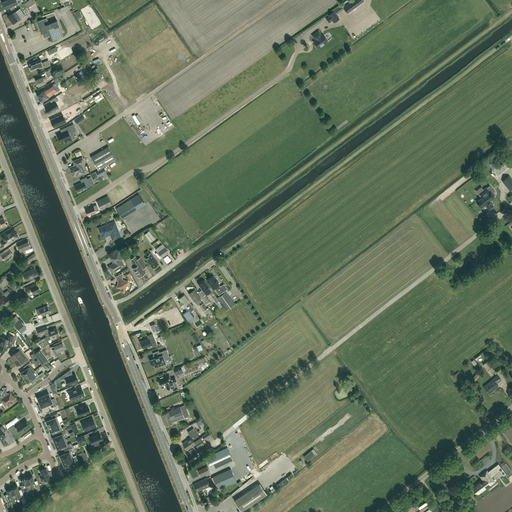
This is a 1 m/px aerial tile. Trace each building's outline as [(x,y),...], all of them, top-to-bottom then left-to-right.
[(6,0),(2,2),(6,9),(9,8),(10,9),(13,7),(13,6),(18,4),(17,3),(21,1),(19,0),(6,0)] [(353,0),(343,7),(347,13),(363,1),(362,0),(353,0)] [(70,2),(66,4),(67,6),(61,8),(62,10),(72,7),(70,2)] [(341,6),(334,11),(336,15),(344,9),(341,6)] [(20,8),(13,14),(12,13),(8,16),(13,24),(17,20),(18,21),(25,16),(20,8)] [(42,34),(44,38),(50,36),(52,40),(58,37),(59,38),(60,37),(61,36),(63,35),(54,12),(43,16),(44,19),(36,22),(41,34),(42,34)] [(334,12),(329,15),(329,17),(326,19),(329,22),(332,20),(334,22),(339,18),(334,12)] [(322,36),(318,31),(312,35),(316,40),(313,42),(315,45),(317,48),(318,48),(327,41),(323,35),(322,36)] [(115,48),(121,45),(116,34),(109,37),(115,48)] [(153,42),(156,47),(165,41),(162,36),(153,42)] [(47,51),(49,55),(57,50),(56,47),(47,51)] [(46,66),(44,62),(42,63),(41,60),(29,64),(31,70),(38,68),(38,69),(43,67),(46,66)] [(81,78),(87,74),(90,72),(83,62),(78,66),(81,71),(77,73),(81,78)] [(46,79),(45,76),(42,78),(42,77),(36,80),(38,86),(45,83),(43,80),(46,79)] [(57,83),(57,82),(52,85),(44,90),(44,89),(36,95),(39,98),(50,91),(49,90),(57,85),(58,85),(57,83)] [(57,91),(60,90),(64,87),(64,86),(65,86),(63,83),(62,84),(62,83),(58,86),(57,85),(49,90),(50,91),(39,98),(41,102),(49,97),(57,91)] [(51,103),(45,107),(49,114),(59,108),(55,102),(58,100),(55,97),(50,100),(51,103)] [(68,97),(59,101),(61,106),(71,102),(68,97)] [(54,127),(66,121),(63,115),(51,120),(54,127)] [(74,120),(77,123),(84,118),(82,115),(74,120)] [(76,131),(74,124),(65,128),(67,131),(62,133),(57,135),(60,142),(64,140),(65,143),(72,140),(69,134),(73,133),(76,131)] [(99,170),(107,165),(116,160),(108,147),(99,152),(91,157),(99,170)] [(77,176),(85,173),(81,165),(84,164),(82,158),(73,161),(74,164),(74,166),(69,168),(72,176),(76,175),(77,176)] [(498,176),(511,165),(511,164),(507,159),(492,169),(498,176)] [(511,188),(511,179),(509,176),(502,181),(510,191),(511,188)] [(75,186),(78,192),(94,185),(91,177),(87,179),(86,177),(80,180),(82,183),(75,186)] [(494,192),(489,186),(479,194),(482,197),(476,201),(481,208),(485,205),(489,210),(493,206),(489,201),(494,197),(491,194),(494,192)] [(130,215),(145,205),(138,194),(123,204),(116,209),(121,218),(128,213),(130,215)] [(101,210),(103,210),(112,205),(107,196),(97,201),(101,210)] [(87,215),(88,215),(92,213),(92,214),(96,213),(96,211),(98,210),(96,205),(93,206),(85,209),(86,212),(86,213),(87,215)] [(120,236),(114,222),(98,228),(101,235),(103,234),(104,237),(111,234),(112,235),(114,239),(120,236)] [(18,237),(14,229),(13,230),(10,232),(8,232),(5,234),(5,235),(3,236),(4,236),(6,240),(5,241),(2,242),(4,246),(11,242),(11,241),(12,241),(12,240),(14,239),(18,237)] [(149,231),(144,234),(150,242),(155,239),(149,231)] [(20,252),(31,248),(28,240),(17,244),(20,252)] [(162,258),(169,252),(165,247),(157,252),(162,258)] [(0,259),(2,262),(12,254),(7,248),(0,253),(0,259)] [(112,272),(123,265),(120,260),(121,259),(117,253),(110,258),(114,263),(109,267),(112,272)] [(145,259),(153,269),(153,268),(154,269),(157,267),(156,266),(159,264),(150,253),(146,256),(147,257),(145,259)] [(130,259),(135,267),(133,269),(139,277),(145,273),(143,269),(146,267),(140,258),(138,259),(136,256),(130,259)] [(26,281),(37,275),(34,268),(23,273),(26,281)] [(124,293),(128,282),(123,280),(122,278),(123,276),(122,273),(115,277),(118,282),(116,287),(121,289),(120,291),(124,293)] [(219,285),(213,277),(213,276),(207,280),(213,289),(214,288),(219,295),(223,292),(227,289),(224,284),(220,287),(219,285)] [(202,280),(199,283),(200,284),(199,284),(206,294),(208,292),(210,295),(213,293),(204,280),(203,281),(202,280)] [(35,285),(35,284),(25,288),(27,293),(32,291),(33,294),(41,290),(38,284),(35,285)] [(201,302),(199,299),(200,298),(194,290),(189,294),(194,302),(195,302),(197,305),(201,302)] [(226,292),(224,293),(220,296),(217,298),(226,310),(235,304),(226,292)] [(222,306),(213,293),(210,295),(220,308),(222,306)] [(10,294),(2,300),(5,306),(14,300),(10,294)] [(209,302),(204,294),(201,296),(206,304),(209,302)] [(193,307),(184,295),(179,299),(181,302),(179,303),(182,307),(184,306),(186,308),(189,306),(191,309),(193,307)] [(199,305),(205,314),(207,313),(210,311),(208,308),(207,309),(203,303),(199,305)] [(39,318),(42,317),(42,316),(50,312),(47,306),(36,310),(38,315),(39,318)] [(183,314),(188,321),(194,317),(188,310),(183,314)] [(23,332),(20,329),(24,326),(25,325),(20,319),(19,320),(16,316),(11,320),(21,333),(23,332)] [(47,336),(58,332),(56,328),(48,331),(46,327),(36,331),(39,334),(45,331),(47,336)] [(13,339),(14,334),(14,333),(9,332),(7,339),(1,337),(0,340),(0,342),(1,342),(0,345),(0,348),(2,349),(3,350),(4,350),(5,350),(6,350),(8,346),(11,347),(13,339)] [(47,340),(59,335),(58,332),(47,336),(47,337),(45,338),(46,340),(46,339),(47,340)] [(143,348),(151,345),(149,338),(140,342),(143,348)] [(49,344),(47,340),(46,339),(46,340),(39,344),(41,348),(49,344)] [(56,349),(53,350),(56,356),(62,354),(61,350),(65,349),(62,341),(54,344),(56,349)] [(14,361),(24,353),(19,346),(13,351),(15,353),(11,356),(14,361)] [(155,367),(160,365),(161,368),(167,366),(164,359),(169,357),(166,350),(159,353),(160,356),(150,360),(153,365),(154,365),(155,367)] [(24,353),(14,361),(17,365),(21,362),(23,365),(29,360),(24,353)] [(48,362),(43,356),(39,359),(43,364),(48,362)] [(490,368),(494,365),(489,359),(483,364),(487,370),(490,368)] [(24,378),(35,370),(29,363),(23,368),(25,370),(21,373),(24,378)] [(180,366),(173,369),(176,375),(183,372),(180,366)] [(24,378),(28,383),(33,379),(35,382),(40,378),(35,370),(24,378)] [(75,374),(65,378),(68,385),(71,384),(72,385),(75,383),(75,382),(78,381),(75,374)] [(160,378),(158,379),(159,381),(158,381),(159,385),(160,384),(161,386),(166,384),(167,386),(166,386),(168,390),(174,387),(172,383),(177,381),(175,377),(169,379),(168,375),(164,377),(164,376),(160,378)] [(489,394),(498,387),(496,384),(500,381),(496,376),(492,379),(492,380),(483,387),(489,394)] [(81,387),(70,392),(73,400),(84,395),(81,387)] [(2,393),(0,397),(0,403),(3,402),(5,406),(7,404),(9,406),(13,403),(12,401),(14,399),(10,393),(8,395),(2,392),(2,393)] [(43,396),(47,406),(53,404),(54,407),(57,406),(54,398),(51,399),(49,393),(48,394),(47,393),(44,394),(44,395),(43,396)] [(47,406),(43,396),(42,396),(42,395),(38,397),(39,397),(37,398),(40,404),(37,405),(40,412),(43,411),(42,408),(47,406)] [(87,405),(84,406),(83,405),(79,407),(80,408),(76,409),(79,416),(90,412),(88,407),(87,407),(87,405)] [(189,416),(185,405),(168,411),(162,414),(166,424),(166,425),(167,425),(184,418),(189,416)] [(47,426),(48,425),(48,427),(59,422),(57,417),(58,416),(57,413),(51,416),(52,419),(46,421),(46,422),(47,426)] [(93,418),(81,422),(85,430),(96,426),(93,418)] [(21,432),(22,433),(25,430),(25,429),(30,426),(26,420),(22,423),(19,424),(19,425),(16,427),(13,424),(8,428),(12,434),(14,432),(18,429),(20,432),(21,432)] [(49,431),(50,431),(51,432),(57,430),(58,432),(65,429),(64,427),(61,428),(59,422),(48,427),(49,428),(48,428),(49,431)] [(200,438),(195,431),(193,428),(188,432),(192,438),(183,444),(185,448),(191,443),(192,444),(200,438)] [(55,443),(66,439),(64,434),(66,432),(65,429),(58,432),(59,435),(53,438),(53,439),(54,442),(55,442),(55,443)] [(202,437),(204,440),(205,440),(211,436),(208,432),(202,436),(202,437)] [(98,442),(102,440),(100,434),(90,438),(93,447),(99,444),(98,442)] [(86,440),(84,435),(76,438),(79,443),(86,440)] [(202,442),(204,440),(202,437),(200,438),(192,444),(191,443),(185,448),(187,451),(196,445),(199,449),(204,445),(202,442)] [(66,439),(55,443),(56,444),(55,445),(56,448),(57,448),(57,449),(63,447),(64,449),(72,446),(71,443),(68,444),(66,439)] [(211,471),(233,460),(227,447),(205,458),(211,471)] [(62,461),(73,457),(71,451),(72,451),(71,448),(65,450),(66,453),(60,455),(61,457),(60,457),(61,460),(62,460),(62,461)] [(75,462),(73,457),(62,461),(62,462),(63,465),(64,465),(64,466),(70,464),(72,469),(78,464),(77,461),(75,462)] [(304,462),(301,464),(304,468),(310,462),(307,460),(306,461),(302,458),(301,459),(304,462)] [(279,460),(271,466),(273,469),(281,463),(279,460)] [(502,468),(506,473),(511,469),(506,463),(501,466),(502,468)] [(200,476),(202,475),(210,471),(207,467),(198,471),(200,476)] [(40,471),(42,475),(39,476),(41,481),(47,479),(49,482),(54,479),(53,476),(50,477),(47,468),(40,471)] [(478,491),(485,486),(486,488),(490,485),(488,483),(492,479),(491,477),(492,476),(491,475),(495,472),(492,468),(487,472),(486,471),(483,474),(484,476),(481,478),(484,481),(482,483),(480,481),(474,486),(478,491)] [(218,489),(231,483),(236,481),(231,469),(212,477),(218,489)] [(31,489),(37,487),(36,485),(39,484),(37,480),(34,481),(32,476),(27,479),(31,489)] [(203,489),(210,486),(206,478),(193,484),(197,492),(203,489)] [(27,479),(22,481),(24,488),(21,489),(23,492),(26,491),(31,489),(27,479)] [(241,511),(267,494),(260,484),(235,501),(241,509),(237,511),(241,511)] [(21,489),(19,490),(17,487),(12,489),(15,498),(16,499),(21,497),(22,498),(25,497),(23,492),(21,489)] [(12,489),(6,491),(8,494),(4,495),(7,504),(9,503),(11,502),(10,500),(15,498),(12,489)]
